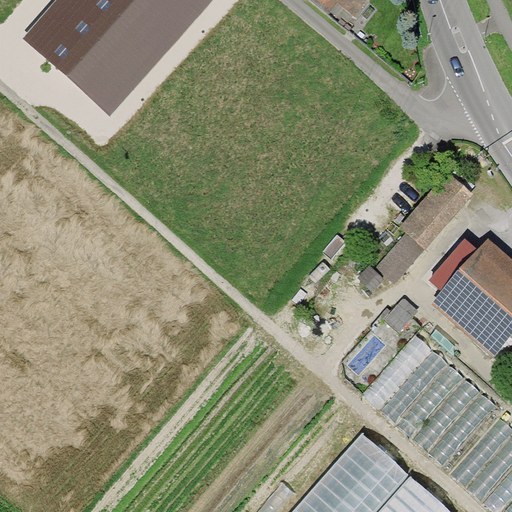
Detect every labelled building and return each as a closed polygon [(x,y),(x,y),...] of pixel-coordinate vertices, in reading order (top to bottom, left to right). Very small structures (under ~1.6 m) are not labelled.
[(323,0),(350,23),(370,0),(323,0)] [(471,196),(446,176),(400,229),(406,233),(376,266),(396,284),(471,196)] [(511,258),(489,238),(431,304),(492,358),(511,337),(511,338),(511,258)] [(404,299),(384,321),(399,334),(418,312),(404,299)] [(415,336),(364,396),(380,409),(431,349),(415,336)] [(448,365),(433,352),(381,411),(396,424),(448,365)] [(463,379),(448,366),(397,426),(411,438),(463,379)] [(466,380),(413,440),(428,453),(481,392),(466,380)] [(495,407),(481,395),(428,455),(442,467),(495,407)]
